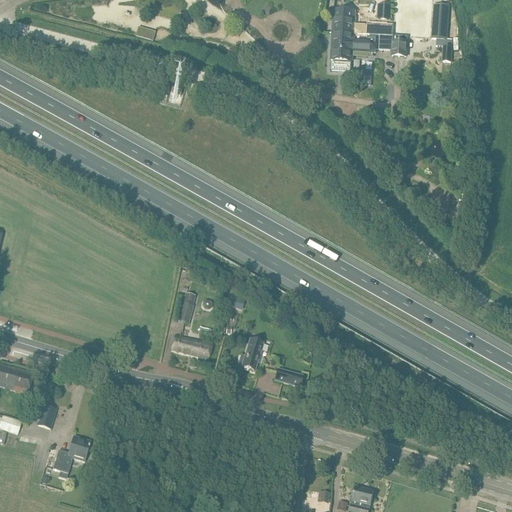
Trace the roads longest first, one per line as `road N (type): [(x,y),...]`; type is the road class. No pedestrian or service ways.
road 1 (unclassified): [(511,320),(419,248),(311,137),(263,104),(192,75),(0,25)]
road 2 (motorway): [(511,364),(0,77)]
road 3 (motorway): [(0,111),(511,398)]
road 4 (tertiary): [(307,429),(511,490)]
road 5 (tertiary): [(165,383),(0,335)]
